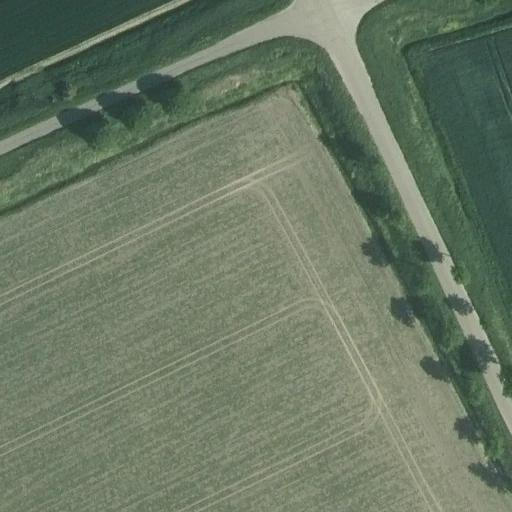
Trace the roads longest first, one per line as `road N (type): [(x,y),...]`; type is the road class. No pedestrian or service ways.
road 1 (tertiary): [(511,427),(312,15)]
road 2 (unclassified): [(0,153),(312,15)]
